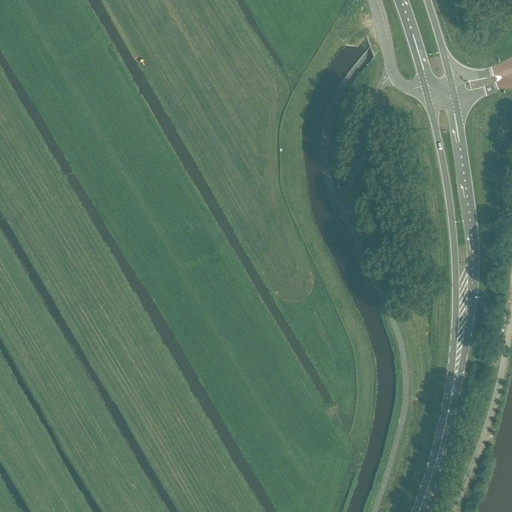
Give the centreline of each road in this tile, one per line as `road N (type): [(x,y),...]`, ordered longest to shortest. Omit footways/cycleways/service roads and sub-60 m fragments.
road 1 (primary): [(425,90),(451,222),(458,355)]
road 2 (primary): [(458,355),(474,268),(454,99)]
road 3 (primary): [(418,511),(458,355)]
